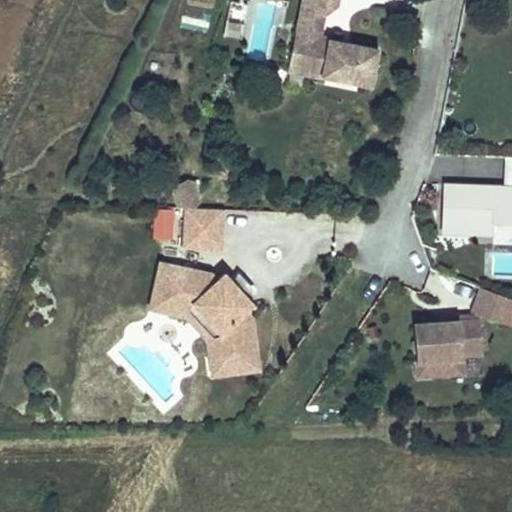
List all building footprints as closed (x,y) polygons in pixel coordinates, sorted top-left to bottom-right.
[(336,5),(336,0),(303,0),(302,8),(320,12),(324,12),(328,10),(336,5)] [(322,38),(328,10),(324,12),(320,12),(302,8),(299,23),(317,26),(315,36),(322,38)] [(371,86),(378,48),(322,38),(315,36),(317,26),(299,23),(293,53),(308,56),(304,73),(371,86)] [(290,71),(304,73),(308,56),(293,53),(290,71)] [(511,156),(508,156),(507,192),(497,192),(497,186),(445,184),(443,230),(493,231),(493,237),(511,237),(511,156)] [(194,202),(189,184),(175,188),(180,206),(194,202)] [(221,249),(223,210),(186,208),(184,248),(221,249)] [(174,238),(174,223),(155,223),(154,237),(174,238)] [(252,305),(245,297),(231,282),(224,274),(217,280),(212,274),(160,262),(153,294),(169,297),(168,302),(189,307),(193,304),(220,334),(216,337),(219,356),(228,354),(230,373),(258,370),(252,318),(246,311),(252,305)] [(252,290),(239,276),(231,282),(245,297),(252,290)] [(511,324),(511,298),(482,288),(474,311),(480,313),(511,324)] [(220,334),(193,304),(189,307),(168,302),(169,297),(153,294),(149,311),(185,319),(205,340),(210,376),(230,373),(228,354),(219,356),(216,337),(220,334)] [(480,319),(480,313),(474,311),(473,313),(435,316),(435,323),(480,319)] [(483,353),(480,319),(435,323),(414,324),(417,361),(431,360),(432,376),(463,373),(462,355),(483,353)] [(432,376),(431,360),(417,361),(418,377),(432,376)]
